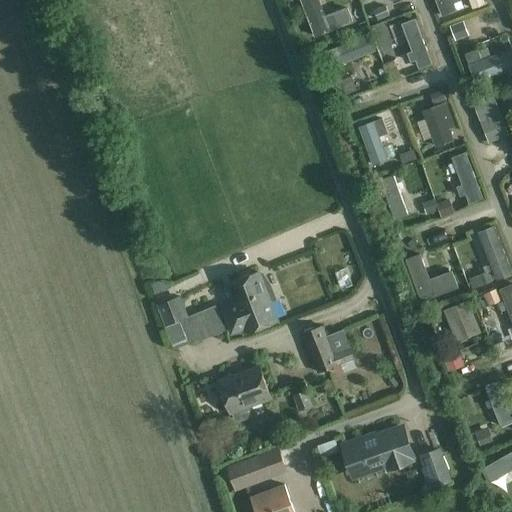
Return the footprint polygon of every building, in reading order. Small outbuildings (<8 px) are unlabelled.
[(320,0),(301,0),(315,35),(332,29),(354,20),(347,4),(325,12),(320,0)] [(484,0),(469,0),(474,10),(487,5),(484,0)] [(394,11),(412,60),(427,54),(409,5),(394,11)] [(393,63),(389,49),(373,53),(367,29),(349,34),(354,55),(351,56),(355,73),(393,63)] [(511,42),(509,35),(464,50),(471,69),(511,54),(511,42)] [(357,90),(351,76),(336,82),(342,96),(357,90)] [(492,90),(472,95),(481,129),(501,124),(492,90)] [(436,91),(416,99),(431,135),(451,127),(436,91)] [(383,115),(360,124),(374,163),(388,157),(380,134),(388,131),(383,115)] [(386,205),(400,200),(389,163),(375,167),(386,205)] [(491,267),(506,261),(486,212),(472,218),(491,267)] [(421,251),(407,257),(422,298),(458,285),(452,269),(430,277),(421,251)] [(479,286),(492,281),(488,271),(475,276),(479,286)] [(259,272),(230,284),(237,303),(223,308),(232,333),(242,329),(244,334),(278,320),(267,292),(273,289),(269,281),(263,274),(261,275),(259,272)] [(156,280),(150,282),(155,293),(172,285),(162,281),(158,279),(156,280)] [(511,282),(501,287),(511,317),(511,282)] [(440,296),(453,329),(474,321),(461,288),(440,296)] [(181,295),(157,304),(166,325),(189,316),(181,295)] [(216,306),(206,311),(215,333),(226,329),(216,306)] [(199,338),(190,316),(179,320),(179,322),(188,343),(199,338)] [(339,364),(327,335),(323,325),(304,333),(319,371),(339,364)] [(344,328),(327,335),(339,364),(355,357),(344,328)] [(511,356),(502,359),(509,382),(511,381),(511,356)] [(250,413),(248,407),(272,398),(260,366),(220,380),(232,413),(233,412),(235,418),(240,421),(248,418),(250,413)] [(479,373),(495,415),(511,409),(496,367),(479,373)] [(313,405),(308,390),(294,395),(299,411),(313,405)] [(401,428),(346,446),(354,469),(386,458),(389,465),(411,457),(401,428)] [(490,442),(485,428),(475,432),(481,446),(490,442)] [(452,480),(441,450),(426,455),(436,485),(452,480)] [(259,459),(250,463),(254,474),(264,471),(259,459)] [(283,463),(264,471),(267,480),(287,473),(283,463)] [(294,511),(285,485),(251,497),(256,511),(294,511)]
